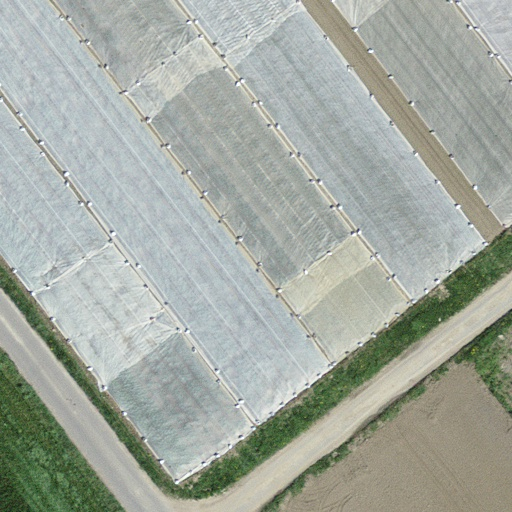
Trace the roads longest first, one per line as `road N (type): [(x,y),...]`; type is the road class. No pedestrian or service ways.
road 1 (track): [(240,511),(511,281)]
road 2 (track): [(0,310),(159,511)]
